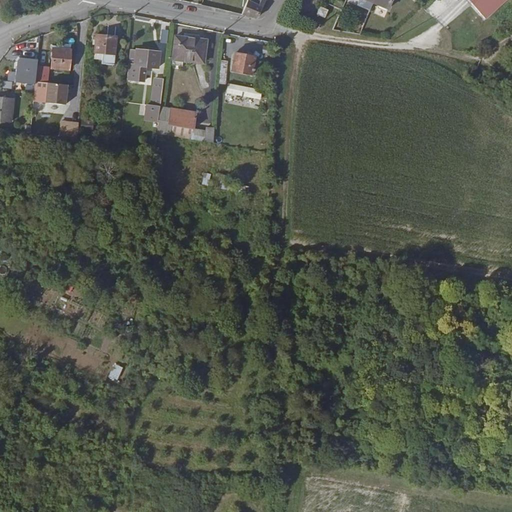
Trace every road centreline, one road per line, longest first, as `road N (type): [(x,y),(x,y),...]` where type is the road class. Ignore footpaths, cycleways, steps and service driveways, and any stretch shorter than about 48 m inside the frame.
road 1 (track): [(269,27),(438,48),(489,59),(511,76)]
road 2 (tertiary): [(124,0),(269,27)]
